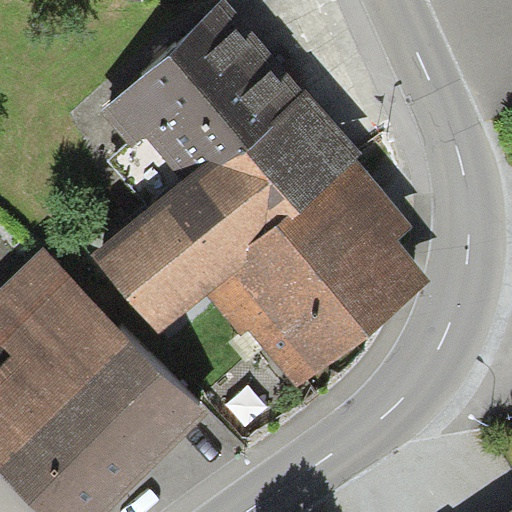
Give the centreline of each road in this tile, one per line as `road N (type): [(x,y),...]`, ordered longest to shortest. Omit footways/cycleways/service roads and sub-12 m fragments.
road 1 (secondary): [(459,300),(470,244),(462,162),(394,0)]
road 2 (secondary): [(247,511),(392,409),(429,368),(459,300)]
